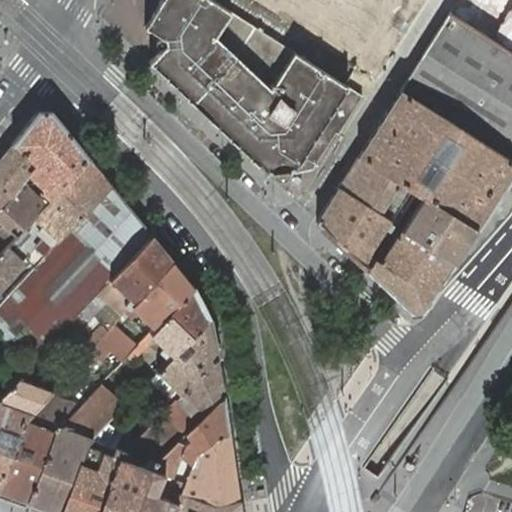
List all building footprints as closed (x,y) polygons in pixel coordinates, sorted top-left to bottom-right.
[(308,0),(314,95),(341,106),(404,0),(308,0)] [(38,109),(12,142),(37,164),(36,165),(51,179),(45,187),(41,191),(49,199),(89,156),(51,109),(38,109)] [(12,142),(0,157),(0,219),(16,235),(28,223),(49,199),(41,191),(38,194),(24,180),(30,173),(36,165),(37,164),(12,142)] [(0,253),(0,286),(24,260),(44,238),(53,246),(75,222),(111,184),(89,156),(49,199),(28,223),(16,235),(8,245),(0,253)] [(51,179),(36,165),(30,173),(45,187),(51,179)] [(4,298),(0,302),(0,331),(26,354),(33,361),(67,324),(78,313),(91,299),(98,292),(109,279),(152,234),(111,184),(75,222),(53,246),(4,298)] [(173,259),(152,234),(109,279),(98,292),(113,306),(106,314),(99,321),(101,323),(95,329),(87,321),(76,332),(91,346),(107,329),(121,314),(132,303),(172,260),(173,259)] [(193,285),(172,260),(132,303),(121,314),(107,329),(91,346),(87,350),(97,360),(100,362),(110,351),(111,350),(107,345),(133,318),(131,316),(139,309),(156,325),(193,285)] [(209,316),(193,285),(156,325),(150,331),(143,338),(139,343),(144,348),(155,337),(168,349),(163,355),(167,359),(173,353),(209,316)] [(98,292),(91,299),(100,308),(106,314),(113,306),(98,292)] [(100,308),(91,299),(78,313),(87,321),(100,308)] [(87,321),(78,313),(67,324),(76,332),(87,321)] [(217,355),(209,316),(173,353),(167,359),(157,369),(181,392),(182,392),(217,355)] [(115,355),(121,361),(127,356),(139,343),(143,338),(137,333),(115,355)] [(84,373),(97,360),(87,350),(74,364),(84,373)] [(0,398),(2,394),(20,375),(33,361),(26,354),(0,383),(0,398)] [(223,395),(217,355),(182,392),(181,392),(164,410),(186,432),(204,414),(223,395)] [(52,388),(20,375),(2,394),(0,398),(0,482),(24,419),(31,411),(35,407),(48,392),(52,388)] [(122,405),(99,385),(91,393),(115,413),(122,405)] [(48,392),(35,407),(48,412),(63,397),(48,392)] [(115,413),(91,393),(80,405),(66,419),(55,431),(28,501),(57,511),(60,511),(86,443),(106,422),(115,413)] [(229,432),(223,395),(204,414),(186,432),(177,440),(184,444),(180,455),(193,459),(198,450),(216,436),(229,432)] [(0,482),(0,490),(28,501),(55,431),(66,419),(80,405),(63,397),(48,412),(35,407),(31,411),(24,419),(0,482)] [(164,410),(157,417),(136,439),(127,448),(120,455),(96,511),(133,511),(151,467),(158,460),(146,455),(154,444),(164,454),(177,440),(186,432),(164,410)] [(127,448),(136,439),(121,432),(106,422),(86,443),(60,511),(96,511),(120,455),(127,448)] [(240,511),(229,432),(216,436),(198,450),(193,459),(181,493),(173,511),(240,511)] [(184,444),(177,440),(164,454),(158,460),(151,467),(133,511),(173,511),(181,493),(193,459),(180,455),(184,444)]
